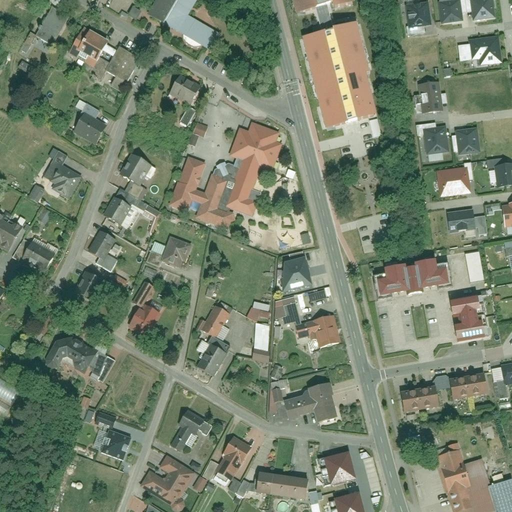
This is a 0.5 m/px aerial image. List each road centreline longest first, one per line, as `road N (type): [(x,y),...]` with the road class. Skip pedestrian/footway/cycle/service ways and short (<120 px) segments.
road 1 (residential): [(49,305),(164,50)]
road 2 (secondary): [(365,379),(296,108)]
road 3 (residential): [(175,372),(252,422),(379,440)]
road 4 (residential): [(175,372),(122,511)]
road 5 (residential): [(296,108),(265,107),(164,50)]
road 6 (residential): [(49,305),(175,372)]
road 7 (residential): [(365,379),(495,352)]
